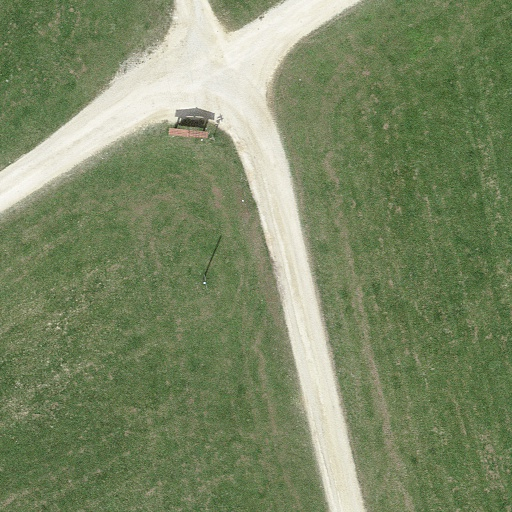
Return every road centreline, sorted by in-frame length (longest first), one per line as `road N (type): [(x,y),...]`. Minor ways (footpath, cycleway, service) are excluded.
road 1 (track): [(352,511),(260,147),(220,79)]
road 2 (track): [(220,79),(159,100),(0,193)]
road 3 (track): [(344,0),(220,79)]
